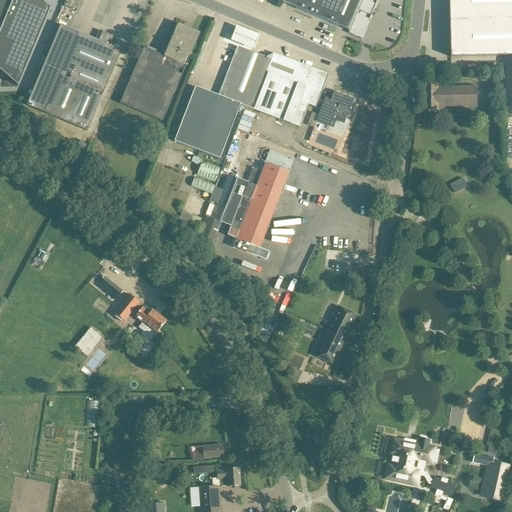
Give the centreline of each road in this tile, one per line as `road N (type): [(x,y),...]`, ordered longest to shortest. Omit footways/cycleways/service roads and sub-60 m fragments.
road 1 (tertiary): [(288,500),(266,407),(216,323),(138,245),(0,147)]
road 2 (unclassified): [(326,489),(348,420),(398,175),(411,53)]
road 3 (unclassified): [(411,53),(397,64),(359,66),(201,0)]
